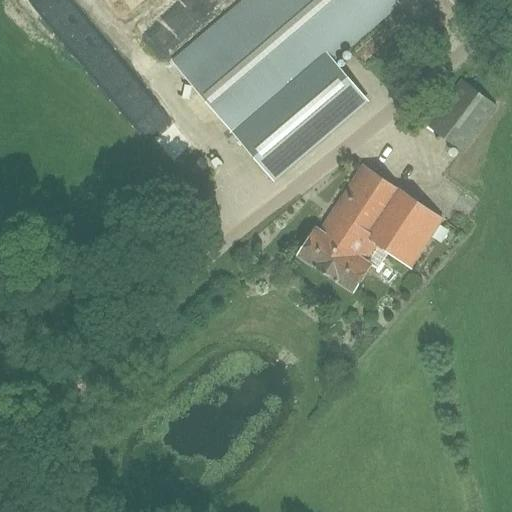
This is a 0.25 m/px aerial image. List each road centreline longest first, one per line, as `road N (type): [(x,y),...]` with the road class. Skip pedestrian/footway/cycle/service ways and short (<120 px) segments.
road 1 (track): [(32,422),(294,189),(0,222)]
road 2 (unclassified): [(294,189),(511,0)]
